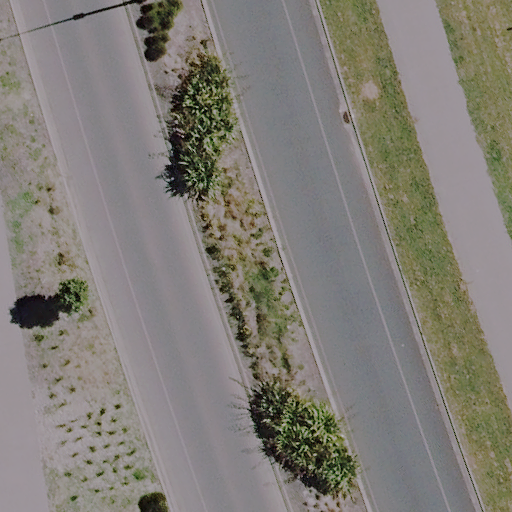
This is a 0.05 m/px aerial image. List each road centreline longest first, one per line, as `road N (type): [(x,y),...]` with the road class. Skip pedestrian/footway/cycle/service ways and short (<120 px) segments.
road 1 (secondary): [(203,511),(28,0)]
road 2 (secondary): [(197,0),(370,511)]
